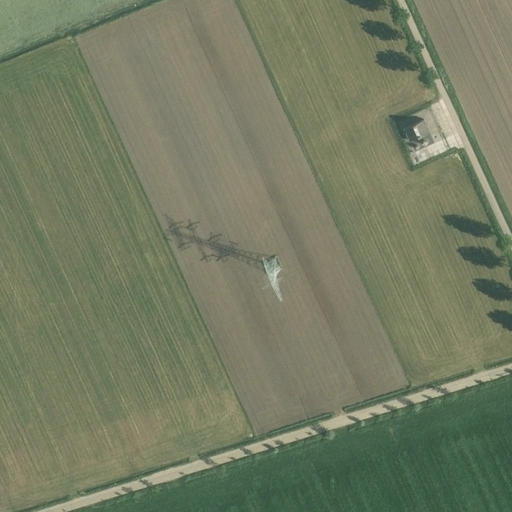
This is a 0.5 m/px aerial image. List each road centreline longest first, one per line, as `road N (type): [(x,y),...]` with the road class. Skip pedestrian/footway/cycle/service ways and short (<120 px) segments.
road 1 (unclassified): [(54,511),(511,369)]
road 2 (unclassified): [(401,0),(511,243)]
